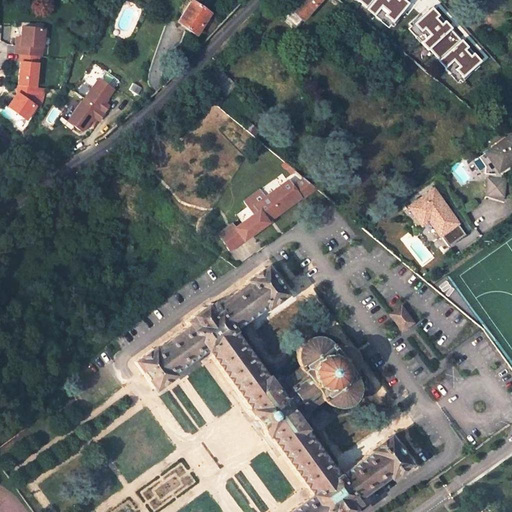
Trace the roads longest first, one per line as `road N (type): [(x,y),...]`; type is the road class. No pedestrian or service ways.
road 1 (unclassified): [(264,0),(83,158),(35,183),(14,214),(0,212)]
road 2 (unknown): [(106,139),(168,226),(221,266)]
